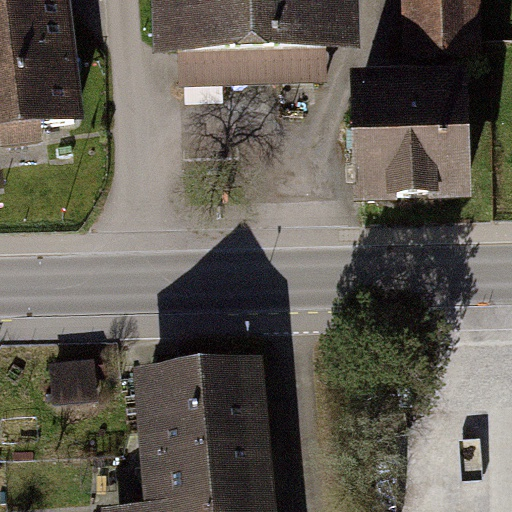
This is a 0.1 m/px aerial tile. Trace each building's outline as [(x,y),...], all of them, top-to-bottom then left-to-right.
[(60,0),(0,0),(0,132),(75,124),(60,0)] [(159,0),(161,72),(356,68),(355,0),(159,0)] [(409,0),(411,60),(481,63),(480,0),(409,0)] [(461,85),(358,90),(362,200),(465,196),(461,85)] [(144,511),(274,511),(266,377),(137,385),(144,511)]
